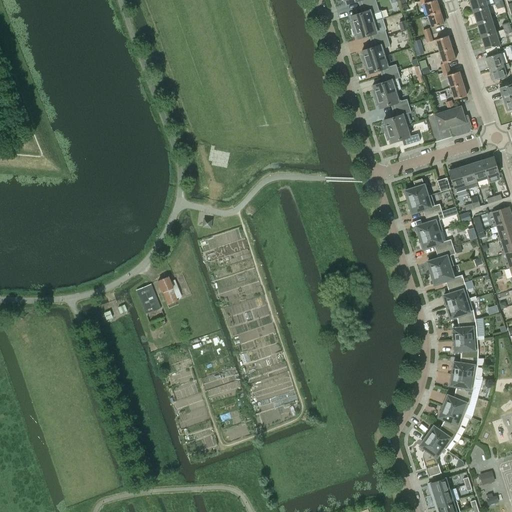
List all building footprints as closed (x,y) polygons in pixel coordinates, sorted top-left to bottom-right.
[(424,4),(428,16),(440,12),(436,0),(428,3),(426,0),(419,0),(421,5),(424,4)] [(469,0),(473,12),(487,7),(485,0),(469,0)] [(379,12),(376,2),(363,6),(365,12),(351,17),(352,21),(350,21),(352,28),(376,21),(373,14),(379,12)] [(487,7),(473,12),(477,24),(491,20),(487,7)] [(440,12),(428,16),(431,28),(444,24),(440,12)] [(383,19),(376,21),(352,28),(355,36),(356,35),(358,39),(372,35),(374,41),(387,37),(385,30),(386,30),(383,19)] [(491,20),(477,24),(481,37),(495,32),(493,25),(496,24),(494,19),(491,20)] [(407,30),(405,22),(398,24),(400,32),(407,30)] [(430,35),(428,29),(422,31),(424,37),(430,35)] [(495,32),(481,37),(485,50),(499,45),(495,32)] [(432,41),(430,35),(424,37),(426,43),(432,41)] [(435,40),(439,53),(451,49),(447,36),(435,40)] [(390,46),(387,37),(374,41),(376,47),(362,51),(363,55),(361,56),(363,63),(387,56),(384,48),(390,46)] [(420,41),(413,43),(415,50),(422,48),(420,41)] [(451,49),(439,53),(443,64),(440,65),(442,70),(448,68),(447,64),(455,61),(451,49)] [(489,70),(503,65),(499,54),(486,58),(489,70)] [(387,56),(363,63),(366,71),(367,70),(369,74),(383,69),(385,76),(398,71),(396,65),(388,67),(384,57),(387,56)] [(508,64),(503,65),(489,70),(493,82),(507,77),(504,70),(509,68),(508,64)] [(428,67),(421,69),(422,69),(423,75),(429,73),(430,73),(428,67)] [(447,76),(451,88),(463,84),(459,72),(451,75),(449,70),(442,72),(444,77),(447,76)] [(372,91),(374,98),(398,91),(401,90),(398,79),(400,78),(398,71),(385,76),(387,82),(373,86),(374,90),(372,91)] [(503,100),(511,97),(511,83),(499,88),(503,100)] [(463,84),(451,88),(454,100),(466,96),(463,84)] [(401,101),(398,91),(374,98),(377,105),(378,105),(380,109),(394,104),(396,110),(409,106),(407,99),(401,101)] [(511,97),(503,100),(507,112),(511,109),(511,97)] [(411,113),(409,106),(396,110),(398,116),(383,121),(385,125),(383,125),(385,133),(409,125),(405,115),(411,113)] [(469,132),(471,128),(467,116),(464,117),(461,107),(435,116),(440,131),(451,128),(453,134),(457,136),(469,132)] [(409,126),(409,125),(385,133),(388,140),(389,140),(391,143),(405,139),(407,145),(420,141),(418,134),(410,137),(406,126),(409,126)] [(486,160),(482,161),(487,178),(499,174),(495,162),(496,161),(495,156),(486,159),(486,160)] [(487,178),(482,161),(478,163),(478,161),(471,163),(477,181),(487,178)] [(465,167),(461,168),(466,185),(467,189),(478,186),(477,181),(471,163),(464,166),(465,167)] [(449,170),(456,193),(467,189),(466,185),(461,168),(456,170),(456,168),(449,170)] [(447,178),(437,181),(441,192),(450,189),(447,178)] [(407,203),(428,196),(422,179),(413,182),(415,188),(405,191),(405,193),(404,193),(407,203)] [(431,195),(428,196),(407,203),(411,213),(412,213),(412,214),(423,210),(425,217),(442,211),(439,204),(434,206),(431,195)] [(511,217),(509,207),(492,213),(495,223),(493,224),(494,228),(496,227),(511,221),(511,217)] [(444,219),(442,211),(425,217),(427,223),(416,227),(416,228),(415,228),(419,238),(439,232),(442,231),(439,220),(444,219)] [(468,212),(462,213),(465,222),(471,220),(468,212)] [(479,217),(473,218),(477,233),(483,231),(479,217)] [(211,228),(212,220),(204,219),(203,227),(211,228)] [(511,236),(511,221),(496,227),(499,237),(497,238),(498,241),(500,241),(511,236)] [(442,242),(439,232),(419,238),(422,248),(423,248),(423,249),(434,246),(436,252),(453,247),(451,240),(442,242)] [(511,251),(511,236),(500,241),(504,250),(501,251),(503,255),(505,254),(511,251)] [(455,254),(453,247),(436,252),(438,259),(427,262),(428,263),(427,264),(430,274),(450,267),(453,266),(450,256),(455,254)] [(481,258),(474,260),(476,266),(483,264),(481,258)] [(453,278),(450,267),(430,274),(433,284),(434,283),(434,285),(445,281),(447,288),(464,282),(462,275),(453,278)] [(175,287),(170,275),(159,279),(169,304),(178,300),(173,288),(175,287)] [(444,301),(446,308),(469,300),(470,301),(476,299),(475,296),(469,298),(466,290),(467,290),(464,282),(447,288),(449,294),(443,296),(445,300),(444,301)] [(164,317),(160,308),(151,284),(136,290),(150,323),(164,317)] [(469,300),(446,308),(448,315),(449,314),(450,319),(457,317),(458,322),(475,319),(473,310),(472,310),(470,301),(469,300)] [(452,333),(452,341),(477,338),(477,340),(484,339),(483,336),(477,337),(476,328),(475,319),(458,322),(459,328),(452,329),(453,333),(452,333)] [(477,338),(452,341),(453,348),(454,348),(454,352),(461,352),(460,358),(478,358),(478,349),(477,340),(477,338)] [(452,367),(451,374),(476,378),(476,379),(482,380),(483,377),(476,376),(477,367),(478,367),(478,358),(460,358),(460,364),(454,363),(453,367),(452,367)] [(476,378),(451,374),(450,381),(451,381),(450,386),(456,387),(455,392),(472,397),(475,388),(474,388),(476,379),(476,378)] [(445,399),(442,406),(465,415),(465,417),(471,419),(472,416),(466,414),(469,406),(470,406),(472,397),(455,392),(453,398),(447,396),(446,400),(445,399)] [(465,415),(442,406),(439,413),(440,414),(439,418),(444,420),(442,425),(457,433),(462,425),(461,425),(465,417),(465,415)] [(430,430),(426,436),(443,448),(449,452),(450,450),(447,448),(452,441),(453,441),(457,433),(442,425),(439,430),(434,427),(431,430),(430,430)] [(436,458),(443,448),(426,436),(422,442),(420,446),(425,449),(423,453),(422,454),(422,458),(423,462),(428,478),(441,473),(438,464),(439,464),(436,458)] [(482,485),(491,482),(489,473),(479,475),(482,485)] [(432,496),(449,490),(445,479),(428,484),(428,485),(430,484),(432,488),(429,489),(432,496)] [(453,502),(449,490),(432,496),(434,503),(436,503),(438,507),(453,502)] [(492,497),(487,499),(488,505),(494,503),(498,502),(496,496),(492,497)] [(453,502),(438,507),(439,511),(436,511),(459,511),(456,501),(453,502)]
